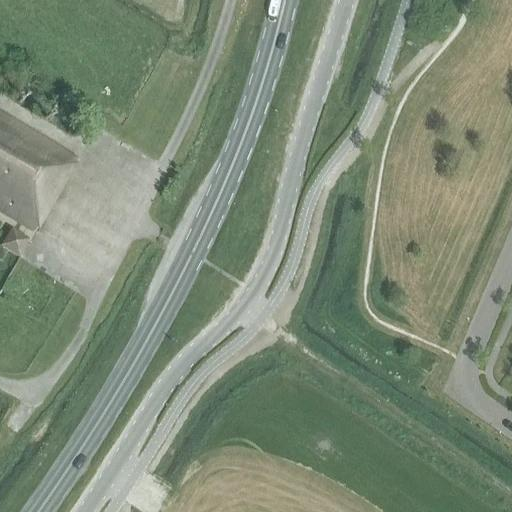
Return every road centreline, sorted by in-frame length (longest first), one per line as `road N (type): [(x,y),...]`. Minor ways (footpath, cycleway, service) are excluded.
road 1 (unclassified): [(86,511),(161,390),(247,304),(270,266),(346,0)]
road 2 (primary): [(38,511),(128,373),(191,253),(273,46)]
road 3 (unclassified): [(511,426),(463,387),(466,361),(511,254)]
road 4 (track): [(0,385),(39,387),(53,376),(82,332),(98,282)]
